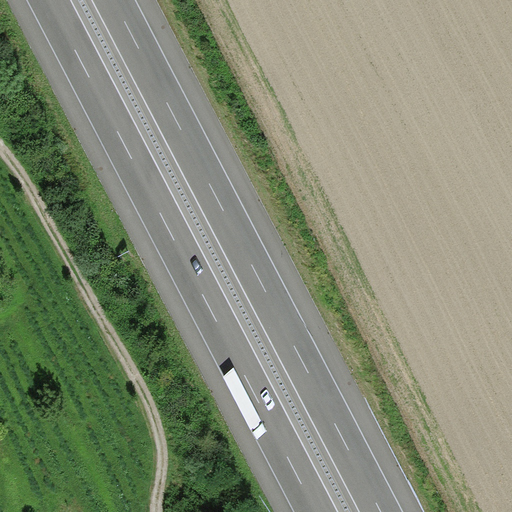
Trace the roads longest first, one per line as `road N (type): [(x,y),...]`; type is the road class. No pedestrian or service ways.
road 1 (motorway): [(379,511),(111,0)]
road 2 (motorway): [(50,0),(317,511)]
